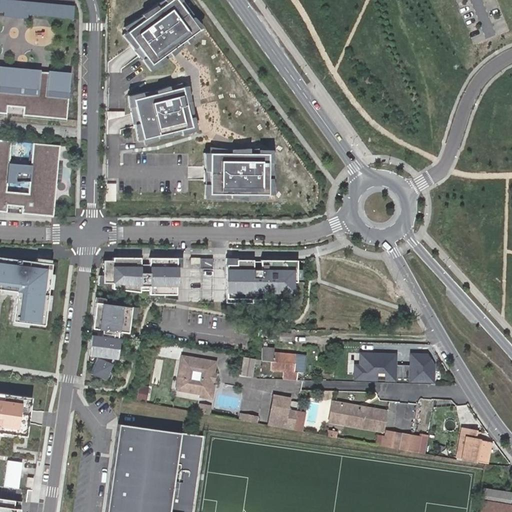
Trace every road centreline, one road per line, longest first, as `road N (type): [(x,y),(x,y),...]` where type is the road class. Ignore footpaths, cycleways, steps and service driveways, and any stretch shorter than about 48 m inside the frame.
road 1 (residential): [(350,218),(296,235),(89,234)]
road 2 (tertiary): [(378,237),(511,441)]
road 3 (residential): [(88,0),(89,234)]
road 4 (tertiary): [(236,0),(364,180)]
road 5 (residential): [(511,55),(479,78),(444,165),(405,192)]
road 6 (tertiary): [(511,352),(413,241),(405,221)]
road 7 (residential): [(68,377),(89,234)]
road 8 (residential): [(68,377),(50,511)]
